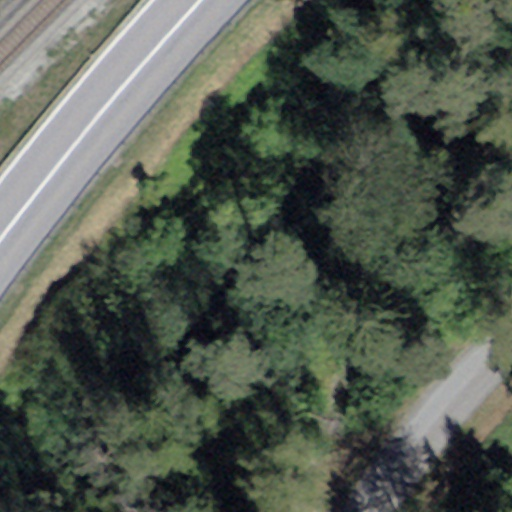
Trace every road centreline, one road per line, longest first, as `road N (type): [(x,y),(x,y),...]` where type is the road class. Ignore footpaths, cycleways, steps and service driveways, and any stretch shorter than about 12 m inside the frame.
road 1 (secondary): [(0,244),(44,182),(206,0)]
road 2 (unclassified): [(376,511),(419,448),(511,343)]
